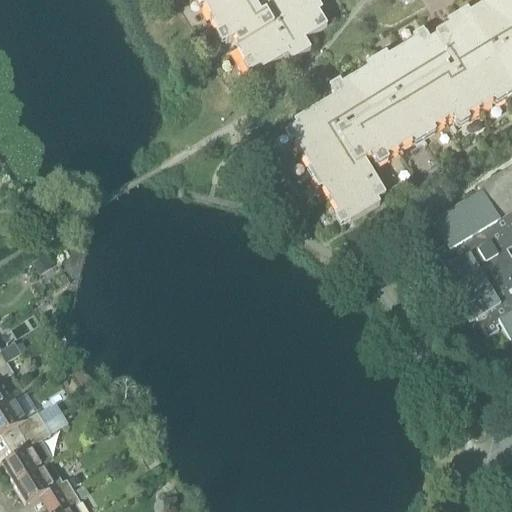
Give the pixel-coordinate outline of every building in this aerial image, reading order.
[(196,0),(225,48),(233,43),(251,74),(259,70),(261,74),(287,59),(291,66),(310,54),(303,43),(325,30),(307,0),(196,0)] [(511,0),(506,0),(500,0),(428,44),(424,37),(329,94),(333,101),(292,125),(295,129),(286,134),(344,230),(377,209),(374,204),(383,199),(363,165),(368,162),(373,170),(451,123),(454,128),(511,92),(511,0)] [(511,167),(474,190),(478,196),(429,225),(443,249),(431,256),(442,273),(437,277),(468,327),(473,324),(484,342),(496,335),(493,331),(497,329),(511,354),(511,267),(503,254),(511,248),(511,217),(511,216),(511,215),(511,167)] [(43,259),(32,266),(38,276),(50,268),(43,259)] [(0,367),(4,365),(6,367),(27,354),(26,352),(25,350),(22,345),(15,349),(13,347),(0,354),(0,367)] [(0,410),(15,401),(3,382),(12,377),(6,367),(4,365),(0,367),(0,410)] [(15,401),(0,410),(0,438),(16,429),(22,439),(42,426),(37,417),(36,416),(27,422),(15,401)] [(29,450),(0,467),(12,486),(43,467),(49,464),(50,466),(53,464),(41,443),(49,438),(49,437),(44,429),(43,428),(42,426),(22,439),(29,450)] [(43,467),(12,486),(25,508),(37,500),(44,496),(50,506),(71,493),(66,484),(63,486),(50,466),(49,464),(43,467)] [(76,478),(68,484),(73,491),(81,486),(76,478)] [(77,511),(74,507),(78,505),(71,493),(50,506),(54,511),(77,511)]
